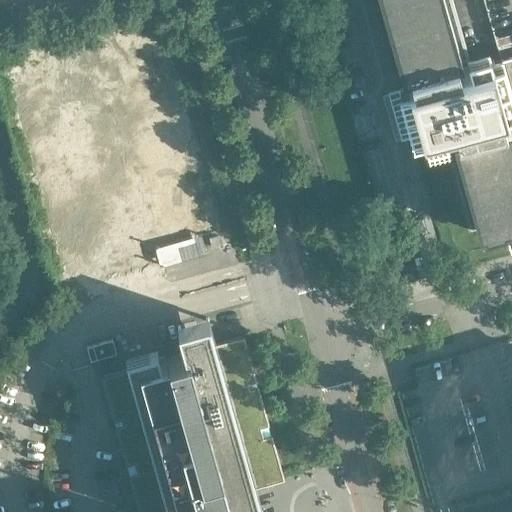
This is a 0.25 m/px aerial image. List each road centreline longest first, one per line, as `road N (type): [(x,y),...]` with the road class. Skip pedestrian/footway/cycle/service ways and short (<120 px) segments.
road 1 (unclassified): [(322,339),(227,0)]
road 2 (unclassified): [(322,339),(511,285)]
road 3 (unclassified): [(370,511),(322,339)]
